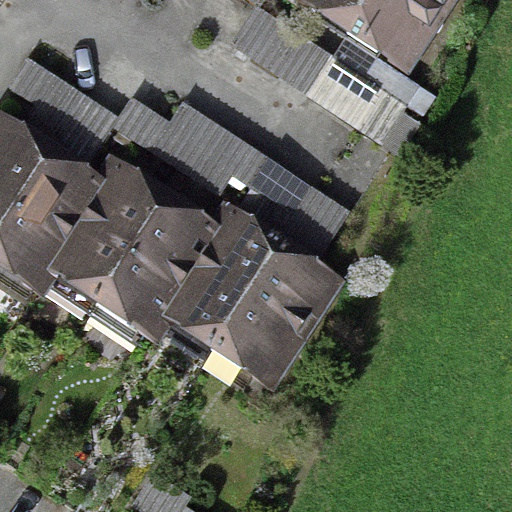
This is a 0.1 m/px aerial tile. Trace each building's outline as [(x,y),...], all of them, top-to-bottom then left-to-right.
[(306,0),(352,30),(372,0),(306,0)] [(445,0),(372,0),(352,30),(404,64),(445,0)] [(323,108),(398,155),(421,118),(256,6),(230,43),(323,108)] [(119,118),(28,57),(0,101),(0,105),(91,163),(113,129),(119,118)] [(168,121),(131,99),(119,118),(113,129),(232,206),(283,239),(319,262),(350,210),(183,101),(168,121)] [(0,235),(50,159),(0,126),(0,235)] [(50,159),(0,235),(0,261),(38,287),(114,173),(113,172),(100,192),(50,159)] [(103,300),(164,206),(114,173),(38,287),(39,287),(53,267),(103,300)] [(214,239),(164,206),(103,300),(153,333),(228,219),(214,239)] [(217,347),(279,253),(228,219),(223,227),(153,333),(154,334),(167,314),(217,347)] [(279,253),(217,347),(269,380),(330,286),(279,253)]
